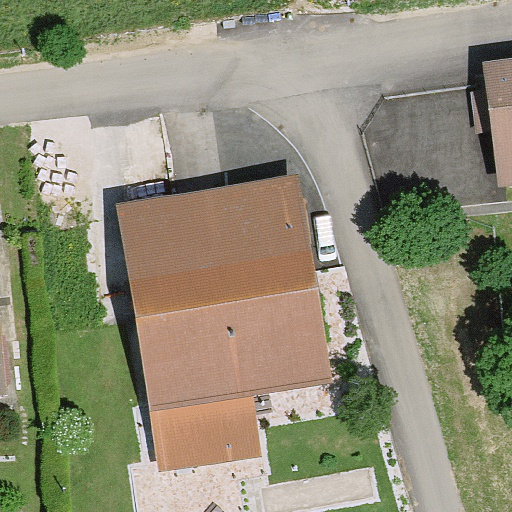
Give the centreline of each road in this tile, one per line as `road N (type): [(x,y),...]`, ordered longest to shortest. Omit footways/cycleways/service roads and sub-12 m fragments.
road 1 (residential): [(308,62),(437,511)]
road 2 (residential): [(0,103),(308,62)]
road 3 (residential): [(308,62),(511,32)]
